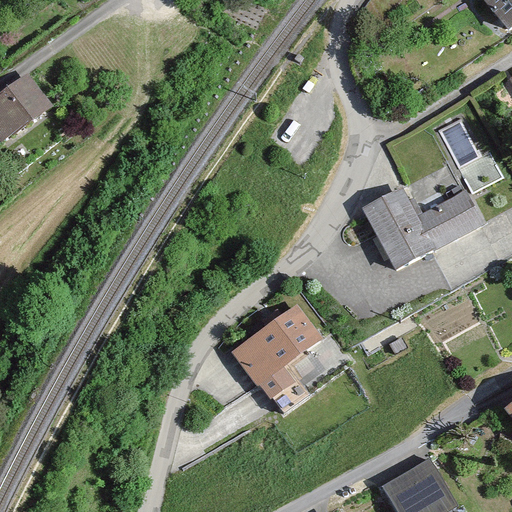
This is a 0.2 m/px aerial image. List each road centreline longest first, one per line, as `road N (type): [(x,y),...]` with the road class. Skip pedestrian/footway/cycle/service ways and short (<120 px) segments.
road 1 (residential): [(351,0),(333,41),(363,118),(363,149),(318,239),(187,374),(148,511)]
road 2 (residential): [(0,87),(116,0)]
